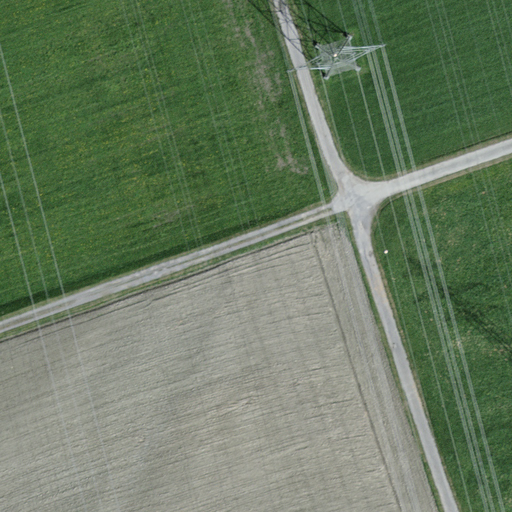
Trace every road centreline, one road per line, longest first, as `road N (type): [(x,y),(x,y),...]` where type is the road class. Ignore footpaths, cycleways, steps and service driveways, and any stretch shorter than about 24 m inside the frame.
road 1 (track): [(451,511),(282,0)]
road 2 (unclassified): [(236,245),(511,144)]
road 3 (track): [(0,328),(236,245)]
